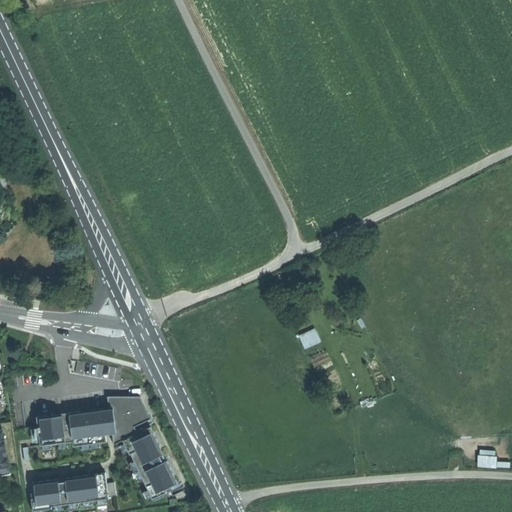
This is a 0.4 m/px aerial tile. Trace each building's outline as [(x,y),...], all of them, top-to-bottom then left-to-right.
[(316,328),(299,334),(305,348),(321,341),(316,328)] [(109,405),(108,405),(109,410),(112,434),(114,446),(123,441),(138,434),(135,428),(151,419),(140,397),(115,401),(108,402),(109,405)] [(106,435),(112,434),(109,410),(86,413),(79,414),(79,412),(36,418),(38,429),(40,429),(41,432),(38,433),(40,447),(41,447),(67,444),(73,443),(74,448),(81,447),(99,444),(107,443),(106,435)] [(165,455),(151,428),(138,434),(123,441),(130,456),(131,455),(153,500),(167,494),(166,491),(179,485),(167,461),(157,467),(154,468),(151,461),(154,460),(154,461),(165,455)] [(2,431),(0,430),(0,467),(9,466),(7,456),(6,457),(2,431)] [(479,449),(478,466),(496,467),(497,449),(479,449)] [(58,480),(32,484),(34,500),(31,500),(32,511),(40,511),(52,510),(51,508),(110,500),(109,498),(117,497),(115,483),(107,484),(106,474),(94,476),(97,490),(90,491),(88,476),(65,479),(67,493),(60,494),(58,480)]
